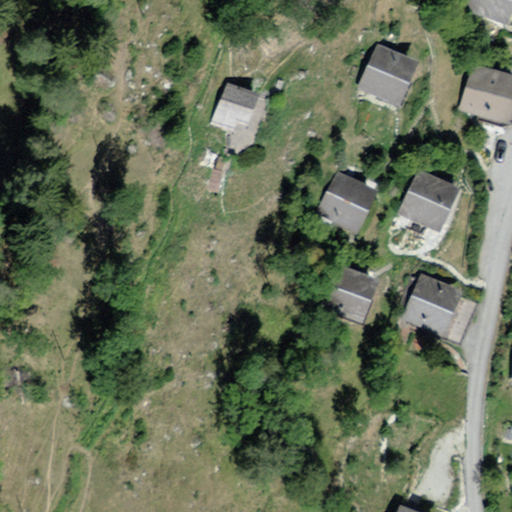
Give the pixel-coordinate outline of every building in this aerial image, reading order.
[(463,0),(458,15),(500,30),(510,0),(463,0)] [(370,51),(350,96),(390,114),(410,69),(370,51)] [(511,79),(469,67),(456,114),(503,128),(511,96),(511,79)] [(248,96),(219,86),(204,128),(233,138),(248,96)] [(394,216),(435,237),(459,193),(418,171),(394,216)] [(337,174),(313,216),(350,237),(374,196),(337,174)] [(338,267),(322,311),(359,325),(375,281),(338,267)] [(420,281),(399,321),(437,340),(457,300),(420,281)]
